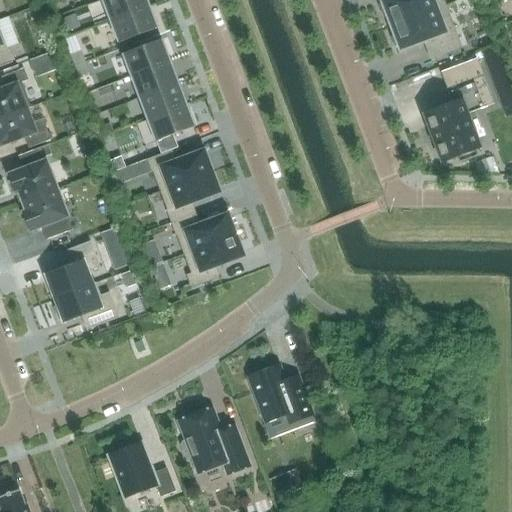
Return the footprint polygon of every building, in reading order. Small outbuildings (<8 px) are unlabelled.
[(109,22),(147,7),(144,0),(102,0),(101,0),(109,22)] [(441,0),(386,0),(380,2),(381,5),(378,6),(383,18),(386,17),(390,27),(444,7),(441,0)] [(118,44),(155,29),(147,7),(109,22),(118,44)] [(444,7),(390,27),(393,37),(390,38),(395,50),(398,49),(399,52),(428,41),(435,58),(460,48),(444,7)] [(0,67),(12,63),(0,32),(0,67)] [(130,77),(168,63),(160,41),(122,55),(130,77)] [(78,78),(89,74),(80,51),(69,56),(78,78)] [(499,103),(511,97),(511,94),(496,51),(482,56),(499,103)] [(97,75),(117,69),(113,57),(93,63),(97,75)] [(452,105),(423,116),(441,163),(457,157),(459,162),(476,156),(473,150),(478,149),(466,115),(493,105),(476,60),(440,73),(452,105)] [(138,99),(176,84),(168,63),(130,77),(138,99)] [(5,89),(0,90),(0,118),(25,109),(25,110),(30,108),(20,84),(27,81),(23,69),(0,78),(5,89)] [(146,120),(184,106),(176,84),(138,99),(146,120)] [(155,142),(193,128),(184,106),(146,120),(155,142)] [(25,109),(0,118),(0,146),(23,138),(28,149),(50,140),(42,120),(31,124),(25,110),(25,109)] [(129,155),(145,149),(141,138),(124,144),(129,155)] [(40,149),(17,157),(22,170),(7,176),(14,194),(17,193),(21,203),(55,190),(40,149)] [(170,151),(147,160),(151,172),(152,172),(160,192),(210,173),(202,152),(175,162),(170,151)] [(113,173),(125,169),(120,157),(109,161),(113,173)] [(210,173),(160,192),(167,211),(166,211),(171,224),(194,215),(190,204),(217,193),(210,173)] [(55,190),(21,203),(25,213),(22,214),(28,232),(40,228),(45,241),(71,231),(55,190)] [(194,215),(171,224),(175,236),(176,236),(183,255),(234,236),(226,216),(199,226),(194,215)] [(234,236),(183,255),(191,275),(186,276),(191,289),(218,279),(214,267),(241,257),(234,236)] [(90,285),(86,273),(99,268),(89,242),(64,252),(69,267),(45,276),(54,299),(90,286),(90,285)] [(118,318),(109,293),(100,296),(95,283),(90,285),(90,286),(54,299),(57,307),(53,309),(58,320),(61,319),(63,323),(87,314),(92,328),(118,318)] [(145,351),(141,341),(133,344),(137,354),(145,351)] [(279,367),(248,378),(264,423),(284,415),(287,424),(312,415),(298,377),(284,382),(279,367)] [(184,458),(187,459),(191,458),(197,474),(230,462),(234,473),(250,467),(234,426),(219,431),(211,409),(177,422),(185,442),(181,443),(180,446),(184,458)] [(111,455),(107,457),(123,498),(155,486),(160,497),(174,492),(166,470),(152,475),(141,444),(125,451),(123,447),(110,452),(111,455)] [(0,511),(27,511),(25,506),(23,506),(18,491),(0,497),(0,511)]
